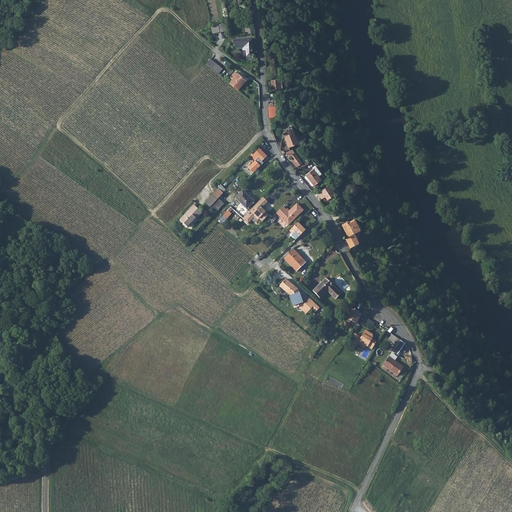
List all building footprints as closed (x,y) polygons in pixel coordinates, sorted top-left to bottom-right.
[(214,31),(226,27),(225,21),(212,25),(214,31)] [(250,36),(232,38),(233,43),(235,43),(235,46),(242,46),(242,48),(245,48),(246,57),(252,57),(250,36)] [(211,58),(207,63),(218,73),(222,68),(211,58)] [(239,73),(230,83),(238,89),(246,79),(239,73)] [(284,131),(286,138),(296,134),(294,128),(284,131)] [(299,143),(296,134),(286,138),(289,146),(299,143)] [(256,157),(257,156),(262,151),(258,147),(253,153),(256,157)] [(295,163),(300,160),(293,149),(285,152),(288,157),(290,156),(295,163)] [(266,154),(262,151),(257,156),(261,159),(266,154)] [(252,158),(245,165),(248,168),(255,161),(252,158)] [(316,168),(308,174),(317,185),(324,180),(320,175),(316,168)] [(320,193),(322,198),(324,201),(336,194),(331,186),(320,193)] [(212,195),(216,199),(222,192),(218,188),(212,195)] [(235,197),(237,198),(244,190),(242,189),(235,197)] [(254,199),(244,190),(237,198),(246,207),(254,199)] [(269,199),(264,194),(259,199),(261,202),(260,203),(262,205),(269,199)] [(205,202),(209,206),(216,199),(212,195),(205,202)] [(218,198),(210,206),(214,210),(222,202),(218,198)] [(255,214),(258,214),(260,216),(263,218),(270,212),(262,205),(260,203),(261,202),(259,199),(248,211),(253,216),(255,214)] [(289,209),(284,204),(277,210),(289,222),(304,207),(298,201),(289,209)] [(200,211),(192,203),(178,218),(186,226),(200,211)] [(332,217),(338,213),(336,209),(330,213),(332,217)] [(223,216),(227,219),(233,214),(229,210),(223,216)] [(298,220),(294,224),(301,231),(306,227),(298,220)] [(346,240),(348,244),(355,238),(354,236),(358,234),(352,224),(351,224),(350,223),(347,225),(347,223),(342,226),(348,239),(346,240)] [(301,231),(294,224),(290,228),(294,231),(292,233),(296,237),(301,231)] [(359,245),(355,238),(348,244),(351,250),(359,245)] [(285,257),(297,269),(304,260),(295,251),(293,249),(285,257)] [(303,302),(298,287),(286,276),(279,284),(289,293),(294,306),(298,304),(303,302)] [(328,282),(324,278),(312,290),(319,297),(326,290),(333,297),(339,291),(331,284),(332,284),(332,283),(332,282),(332,281),(332,280),(331,280),(330,280),(329,281),(328,282)] [(315,309),(319,305),(309,296),(303,302),(309,307),(311,305),(315,309)] [(303,302),(298,304),(306,311),(309,307),(303,302)] [(347,317),(350,319),(356,309),(353,307),(347,317)] [(363,307),(360,311),(357,317),(362,320),(365,316),(362,315),(366,309),(363,307)] [(354,322),(357,317),(360,311),(356,309),(350,319),(354,322)] [(365,329),(359,340),(366,344),(372,348),(376,341),(372,339),(373,337),(372,334),(365,329)] [(397,339),(390,351),(397,355),(404,344),(397,339)] [(458,363),(465,359),(459,348),(449,353),(452,360),(455,358),(458,363)] [(391,358),(385,366),(400,376),(405,368),(396,362),(391,358)]
